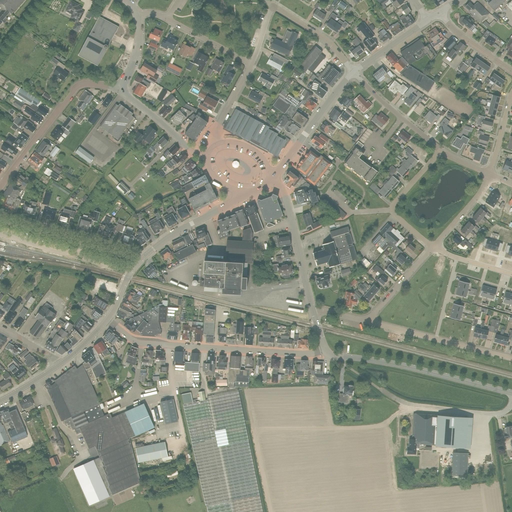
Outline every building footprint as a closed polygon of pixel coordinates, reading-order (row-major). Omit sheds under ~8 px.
[(9,13),(11,14),(23,0),(0,0),(0,10),(1,11),(0,12),(0,24),(3,22),(4,23),(8,19),(5,17),(9,13)] [(338,4),(345,9),(348,5),(341,0),(338,4)] [(511,0),(491,0),(488,4),(494,11),(505,0),(510,0),(511,1),(510,2),(507,6),(511,10),(511,0)] [(78,5),(71,1),(66,11),(72,14),(70,18),(78,22),(83,12),(80,10),(81,8),(77,6),(78,5)] [(473,6),(469,2),(467,4),(466,4),(465,5),(465,6),(465,7),(468,11),(471,14),(470,14),(479,23),(489,14),(477,2),(473,6)] [(409,14),(408,13),(408,12),(411,10),(408,7),(403,11),(405,14),(399,18),(400,20),(406,28),(407,27),(408,27),(410,26),(410,25),(414,22),(410,14),(409,14)] [(325,12),(323,10),(321,9),(319,11),(317,9),(313,16),(322,22),(326,16),(323,14),(325,12)] [(327,25),(332,29),(336,23),(333,21),(336,16),(332,13),(329,18),(331,19),(327,25)] [(119,27),(99,16),(78,55),(98,66),(108,47),(108,46),(116,32),(119,27)] [(459,22),(460,24),(463,26),(464,25),(472,32),(476,26),(473,24),(474,23),(466,16),(465,18),(464,17),(462,17),(460,18),(459,19),(459,21),(459,22)] [(336,23),(332,29),(337,32),(341,27),(345,29),(348,24),(345,21),(344,23),(339,20),(337,23),(336,23)] [(393,24),(389,27),(385,20),(381,22),(387,30),(389,28),(394,36),(403,30),(397,22),(394,24),(393,24)] [(357,28),(356,29),(359,32),(360,31),(367,39),(363,42),(370,52),(375,48),(378,45),(373,39),(372,40),(371,38),(374,36),(364,23),(357,28)] [(157,41),(158,41),(162,32),(155,28),(153,33),(151,32),(149,37),(153,39),(151,42),(150,42),(148,47),(156,51),(158,45),(156,45),(157,41)] [(439,33),(435,28),(428,33),(431,37),(428,39),(433,47),(443,40),(441,38),(443,37),(440,32),(439,33)] [(391,38),(384,29),(378,33),(380,36),(378,37),(383,44),(387,41),(388,41),(391,38)] [(298,34),(292,31),(291,32),(287,31),(287,30),(282,42),(274,38),(274,40),(271,39),(270,41),(272,42),(270,47),(289,55),(298,34)] [(487,30),(482,37),(486,39),(485,41),(491,46),(495,40),(496,38),(492,35),(492,34),(487,30)] [(168,47),(173,50),(178,41),(172,38),(173,36),(170,35),(167,40),(164,39),(160,46),(167,49),(168,47)] [(349,50),(355,58),(359,56),(358,55),(364,51),(358,44),(361,42),(357,37),(352,41),(357,46),(353,49),(352,47),(349,50)] [(448,51),(449,51),(457,42),(451,37),(443,46),(446,49),(445,50),(447,52),(448,51)] [(437,54),(429,43),(424,46),(420,40),(419,40),(420,41),(401,53),(400,52),(405,60),(406,59),(409,64),(426,53),(431,61),(437,54)] [(465,46),(460,42),(457,46),(456,45),(447,56),(448,56),(446,58),(450,61),(451,59),(453,60),(458,53),(459,54),(465,46)] [(190,46),(189,47),(182,43),(180,47),(181,48),(179,52),(186,56),(187,53),(191,55),(194,48),(190,46)] [(315,46),(298,67),(305,72),(308,69),(312,73),(325,57),(320,54),(322,52),(315,46)] [(201,72),(204,67),(209,57),(205,55),(205,54),(201,52),(200,53),(199,52),(194,62),(199,65),(197,69),(201,72)] [(402,57),(398,60),(391,52),(386,58),(393,65),(395,64),(397,65),(395,67),(401,74),(400,75),(428,93),(435,82),(409,65),(407,69),(405,66),(408,63),(402,57)] [(281,59),(281,58),(277,56),(275,59),(270,57),(267,64),(280,71),(285,61),(281,59)] [(471,66),(474,68),(475,69),(480,61),(481,60),(479,59),(478,60),(476,58),(474,60),(468,56),(464,62),(471,67),(471,66)] [(53,57),(51,60),(59,66),(53,73),(56,75),(53,79),(57,82),(60,78),(63,81),(68,73),(63,69),(65,66),(53,57)] [(213,69),(219,72),(224,63),(216,59),(210,69),(208,68),(205,73),(209,76),(213,69)] [(194,64),(189,61),(186,69),(190,71),(194,64)] [(458,69),(463,73),(469,66),(463,61),(458,69)] [(483,63),(480,61),(475,69),(474,68),(472,71),(474,72),(476,69),(479,71),(480,72),(485,64),(484,62),(483,63)] [(147,78),(155,82),(158,77),(154,74),(157,70),(145,63),(140,70),(148,75),(147,78)] [(166,69),(178,76),(182,69),(170,63),(166,69)] [(329,64),(318,78),(322,81),(323,81),(329,86),(340,73),(329,64)] [(480,72),(479,71),(477,74),(479,75),(481,73),(484,75),(490,67),(489,65),(487,66),(485,64),(480,72)] [(233,67),(228,65),(224,73),(227,75),(226,76),(224,75),(220,82),(223,83),(224,82),(229,84),(234,75),(230,73),(233,67)] [(295,67),(292,71),(294,73),(300,76),(303,72),(295,67)] [(386,73),(381,67),(372,75),(377,80),(383,75),(384,77),(382,79),(385,82),(390,78),(386,73)] [(272,75),(270,78),(261,73),(258,80),(263,82),(263,81),(266,82),(264,85),(270,89),(274,81),(277,82),(279,78),(272,75)] [(491,81),(494,83),(494,84),(499,77),(494,73),(489,79),(487,78),(484,82),(488,84),(491,81)] [(147,87),(148,88),(150,84),(143,80),(144,78),(138,74),(135,80),(138,82),(136,86),(137,87),(133,92),(141,97),(144,91),(145,90),(147,87)] [(318,78),(313,74),(309,79),(313,82),(311,85),(310,84),(307,87),(314,93),(322,99),(327,92),(320,86),(321,84),(323,82),(322,81),(318,78)] [(494,84),(494,83),(491,87),(493,88),(495,84),(500,88),(504,81),(499,77),(494,84)] [(402,84),(401,86),(394,80),(388,89),(395,94),(397,91),(402,95),(408,88),(406,86),(402,84)] [(404,102),(409,106),(417,97),(411,93),(414,89),(411,86),(404,94),(408,97),(404,102)] [(317,104),(310,99),(313,95),(302,87),(301,89),(303,91),(300,94),(304,97),(300,103),(289,94),(288,96),(286,99),(288,101),(297,107),(299,108),(302,104),(312,111),(313,111),(314,109),(314,108),(317,104)] [(41,101),(20,88),(14,97),(23,104),(25,101),(32,105),(30,108),(40,115),(41,114),(45,116),(49,110),(41,105),(40,108),(37,106),(41,101)] [(77,106),(83,110),(93,96),(85,90),(79,98),(80,99),(79,100),(81,101),(77,106)] [(210,110),(213,112),(214,109),(217,102),(205,95),(207,92),(201,90),(198,95),(205,99),(203,104),(201,103),(199,107),(205,111),(206,108),(211,110),(210,110)] [(260,91),(258,94),(252,91),(248,98),(259,103),(263,96),(264,97),(265,94),(260,91)] [(279,95),(285,100),(286,99),(288,96),(281,91),(279,95)] [(41,97),(48,102),(51,97),(45,92),(41,97)] [(492,97),(491,101),(498,103),(500,97),(493,95),(488,93),(488,96),(492,97)] [(168,113),(171,110),(167,106),(176,98),(172,95),(163,103),(165,105),(163,107),(164,108),(159,113),(164,118),(168,113)] [(350,99),(345,95),(339,103),(344,107),(345,106),(347,108),(350,105),(351,106),(353,100),(350,98),(350,99)] [(366,103),(359,95),(354,100),(359,105),(357,107),(363,113),(371,105),(368,101),(366,103)] [(106,107),(107,107),(111,101),(106,97),(101,104),(102,104),(100,106),(101,107),(98,110),(102,113),(106,107)] [(414,110),(419,114),(425,107),(420,103),(422,100),(420,98),(416,102),(419,104),(414,110)] [(13,104),(20,109),(23,105),(16,100),(13,104)] [(496,110),(498,103),(491,101),(487,100),(486,102),(490,103),(489,107),(489,108),(496,110)] [(120,136),(126,128),(134,117),(131,115),(133,114),(121,105),(119,107),(115,104),(99,126),(114,137),(114,139),(117,141),(118,141),(121,138),(121,136),(120,136)] [(495,116),(496,110),(489,108),(489,107),(485,106),(484,108),(488,109),(487,114),(495,116)] [(39,124),(43,119),(26,107),(24,111),(26,113),(27,113),(32,117),(30,119),(34,122),(35,121),(39,124)] [(236,109),(225,128),(268,151),(269,150),(277,155),(282,146),(284,148),(290,140),(286,137),(284,140),(277,136),(278,134),(268,129),(269,127),(236,109)] [(343,111),(341,114),(334,109),(329,116),(336,122),(338,118),(345,123),(350,117),(343,111)] [(354,113),(347,109),(344,112),(351,117),(354,113)] [(177,125),(178,125),(186,117),(179,110),(170,119),(177,125)] [(100,115),(94,111),(88,120),(94,125),(100,115)] [(438,114),(436,116),(430,111),(424,118),(431,123),(435,118),(438,120),(441,116),(438,114)] [(199,117),(201,113),(199,112),(196,115),(193,113),(188,118),(194,121),(185,134),(195,141),(197,137),(198,137),(200,135),(199,134),(202,131),(206,126),(205,126),(208,122),(201,117),(200,118),(199,117)] [(384,125),(389,119),(381,113),(378,117),(376,114),(372,120),(381,128),(384,125)] [(277,124),(295,135),(301,126),(283,114),(277,124)] [(491,131),(491,128),(493,123),(484,121),(485,117),(478,115),(475,124),(481,126),(480,129),(491,131)] [(17,126),(19,127),(19,126),(22,128),(23,126),(27,129),(28,129),(33,132),(36,128),(33,125),(33,124),(28,120),(27,121),(23,118),(22,119),(18,116),(14,122),(17,125),(17,126)] [(69,131),(75,122),(70,118),(63,126),(60,130),(57,127),(50,135),(57,140),(63,133),(67,136),(70,132),(69,131)] [(448,137),(452,131),(446,126),(450,122),(445,118),(439,125),(444,128),(441,132),(448,137)] [(335,130),(333,128),(331,127),(332,127),(325,122),(319,129),(326,134),(329,130),(333,133),(335,130)] [(143,132),(143,134),(143,135),(138,131),(132,138),(140,143),(143,138),(149,143),(154,138),(153,137),(157,132),(150,126),(146,131),(143,132)] [(410,137),(403,131),(398,136),(400,137),(397,140),(399,142),(402,139),(406,143),(410,137)] [(482,145),(486,147),(489,137),(483,135),(484,132),(478,131),(477,134),(480,135),(478,144),(482,145)] [(21,148),(28,138),(21,133),(16,140),(9,135),(5,140),(12,145),(14,143),(21,148)] [(325,144),(328,140),(328,139),(321,134),(318,138),(314,136),(311,141),(318,146),(317,147),(320,150),(325,143),(325,144)] [(168,142),(163,137),(157,143),(158,143),(153,146),(156,149),(160,145),(162,147),(168,142)] [(465,137),(463,141),(456,137),(454,141),(451,145),(460,150),(463,144),(466,145),(469,139),(465,137)] [(371,168),(368,166),(358,158),(363,152),(360,150),(363,145),(358,141),(350,152),(352,153),(344,162),(347,164),(346,166),(350,169),(351,168),(353,169),(353,171),(360,177),(361,175),(363,177),(363,178),(367,181),(367,180),(370,182),(378,172),(371,167),(371,168)] [(18,151),(15,150),(16,149),(5,142),(1,149),(5,152),(6,150),(12,154),(13,153),(15,155),(18,151)] [(39,146),(46,152),(50,146),(45,142),(44,143),(42,142),(39,146)] [(180,149),(175,144),(172,148),(171,147),(168,151),(167,150),(163,154),(166,157),(170,153),(173,156),(180,149)] [(46,152),(39,146),(36,151),(42,156),(46,152)] [(49,154),(54,157),(60,149),(55,146),(49,154)] [(479,148),(478,149),(471,146),(469,152),(474,154),(472,159),(479,162),(482,154),(483,154),(485,150),(479,148)] [(75,153),(90,163),(94,157),(80,147),(75,153)] [(411,156),(410,155),(413,152),(408,147),(405,151),(407,153),(405,154),(409,158),(406,161),(404,159),(402,161),(402,162),(410,169),(417,161),(411,156)] [(314,186),(332,163),(320,155),(319,157),(310,150),(307,154),(307,153),(304,156),(306,157),(303,160),(302,159),(298,164),(299,165),(296,168),(307,177),(305,179),(314,186)] [(37,167),(39,164),(41,161),(43,159),(34,152),(28,160),(37,167)] [(187,157),(183,153),(177,159),(175,156),(166,165),(170,169),(174,164),(175,166),(180,161),(182,164),(185,161),(184,160),(187,157)] [(510,172),(511,166),(511,159),(511,161),(507,159),(502,169),(510,172)] [(189,171),(190,171),(196,165),(190,160),(185,166),(182,169),(186,174),(189,171)] [(403,177),(410,169),(402,162),(400,165),(402,166),(399,169),(397,168),(396,169),(392,166),(389,169),(390,169),(394,173),(396,171),(403,177)] [(62,170),(56,166),(53,170),(59,174),(62,170)] [(202,173),(197,167),(190,173),(183,178),(185,182),(194,177),(195,178),(202,173)] [(392,176),(394,173),(390,169),(387,172),(391,176),(389,178),(390,179),(388,182),(386,180),(384,182),(392,190),(399,182),(392,176)] [(301,177),(294,172),(292,170),(290,172),(286,177),(287,178),(285,180),(284,182),(287,184),(286,185),(290,188),(291,186),(292,186),(294,187),(297,183),(300,185),(301,184),(302,185),(306,182),(301,177)] [(49,176),(57,180),(59,176),(52,171),(49,176)] [(25,178),(19,174),(15,179),(22,184),(20,187),(23,188),(25,190),(27,184),(26,183),(28,180),(30,178),(26,176),(25,178)] [(186,185),(189,190),(208,180),(205,175),(186,185)] [(174,190),(181,186),(177,181),(171,185),(174,190)] [(130,190),(121,182),(116,187),(125,195),(130,190)] [(385,197),(392,190),(384,182),(382,184),(384,186),(380,190),(373,183),(369,187),(376,193),(378,191),(385,197)] [(15,215),(16,212),(21,199),(17,198),(22,190),(23,188),(20,187),(20,186),(19,188),(11,183),(2,196),(6,198),(2,206),(6,208),(5,210),(15,215)] [(188,198),(194,209),(217,198),(209,183),(205,185),(207,189),(188,198)] [(293,194),(293,195),(293,196),(294,197),(295,197),(295,198),(296,198),(297,198),(297,199),(296,199),(297,200),(298,204),(302,203),(302,204),(303,203),(306,203),(307,202),(307,204),(310,204),(310,206),(315,204),(314,203),(319,201),(318,200),(317,196),(316,196),(316,195),(315,192),(313,192),(312,189),(308,190),(309,193),(308,193),(306,189),(303,190),(303,189),(302,190),(301,190),(299,190),(298,191),(294,192),(294,193),(293,194)] [(493,191),(489,197),(496,202),(500,196),(493,191)] [(257,202),(265,223),(284,216),(277,199),(277,198),(272,196),(271,196),(257,202)] [(183,217),(184,218),(189,215),(188,214),(189,213),(185,206),(188,204),(184,197),(179,200),(182,206),(180,207),(181,208),(177,210),(182,218),(183,217)] [(489,197),(485,202),(493,207),(496,202),(489,197)] [(28,213),(34,215),(36,207),(37,202),(30,201),(29,205),(25,204),(23,209),(24,209),(23,214),(28,215),(28,213)] [(244,207),(254,233),(263,230),(254,204),(244,207)] [(77,215),(78,211),(76,210),(77,207),(74,206),(73,211),(72,211),(70,210),(69,214),(61,212),(61,214),(60,214),(58,221),(63,223),(63,224),(66,225),(68,224),(70,217),(74,218),(75,214),(77,215)] [(162,216),(168,226),(177,221),(172,214),(175,213),(171,207),(167,210),(169,214),(168,215),(167,214),(162,216)] [(44,208),(42,217),(54,220),(56,211),(44,208)] [(482,218),(483,217),(486,214),(489,217),(491,215),(487,212),(486,213),(481,208),(477,213),(482,218)] [(240,227),(248,224),(243,209),(235,212),(235,214),(217,221),(220,229),(216,230),(220,239),(229,236),(227,231),(240,226),(240,227)] [(92,220),(97,221),(99,212),(94,211),(93,214),(89,213),(88,216),(83,214),(83,217),(80,217),(77,228),(89,231),(92,220)] [(161,217),(158,212),(155,214),(157,217),(148,222),(151,225),(150,226),(155,233),(156,234),(159,232),(159,231),(164,228),(159,219),(161,217)] [(312,223),(309,213),(303,215),(306,226),(311,224),(313,224),(312,223)] [(486,220),(483,217),(482,218),(477,213),(472,218),(478,223),(482,219),(485,222),(486,220)] [(111,231),(112,231),(114,227),(109,224),(111,218),(105,216),(103,222),(105,223),(104,225),(101,224),(100,228),(101,228),(98,234),(108,238),(111,231)] [(313,224),(311,224),(313,229),(322,225),(319,220),(312,223),(313,224)] [(470,232),(471,230),(474,228),(477,231),(479,229),(475,226),(474,226),(469,222),(465,226),(470,232)] [(396,231),(393,228),(388,224),(380,232),(385,237),(385,236),(386,237),(384,238),(379,234),(371,242),(375,245),(376,244),(384,250),(388,245),(389,246),(392,246),(394,244),(398,241),(400,243),(404,238),(402,236),(401,236),(399,234),(399,233),(397,230),(396,231)] [(133,231),(126,229),(127,226),(122,225),(120,232),(123,232),(120,241),(126,243),(126,244),(130,245),(131,244),(133,240),(134,237),(133,236),(134,236),(132,235),(133,231)] [(333,241),(322,244),(323,248),(322,248),(322,250),(313,253),(314,257),(315,262),(316,262),(317,266),(326,263),(327,264),(328,264),(329,267),(340,264),(358,259),(348,226),(330,232),(333,241)] [(475,233),(471,230),(470,232),(465,226),(461,231),(466,236),(470,232),(473,235),(475,233)] [(140,245),(141,245),(145,243),(145,242),(149,239),(145,232),(145,231),(143,228),(136,232),(139,235),(136,238),(136,239),(137,241),(138,241),(140,245)] [(206,233),(204,228),(200,229),(196,230),(196,232),(197,235),(196,235),(197,238),(204,236),(205,240),(204,241),(206,246),(211,244),(208,233),(206,233)] [(252,242),(252,233),(250,228),(243,230),(242,241),(227,240),(225,262),(204,260),(203,273),(205,273),(204,281),(200,281),(200,286),(217,287),(217,291),(222,291),(222,293),(241,294),(241,289),(243,263),(247,263),(253,263),(253,257),(252,257),(253,242),(252,242)] [(188,235),(182,238),(183,240),(186,246),(191,243),(192,243),(189,237),(188,235)] [(289,235),(288,235),(278,237),(278,235),(274,236),(276,247),(291,244),(289,235)] [(463,242),(456,236),(453,240),(458,245),(459,244),(463,247),(465,245),(469,249),(472,246),(465,240),(463,242)] [(182,238),(172,242),(176,251),(180,248),(186,246),(183,240),(182,238)] [(484,238),(482,245),(485,246),(485,247),(491,249),(493,241),(484,238)] [(405,248),(411,253),(415,249),(410,244),(406,240),(403,243),(407,246),(405,248)] [(493,241),(491,249),(497,251),(497,250),(500,251),(502,243),(493,241)] [(181,250),(174,253),(178,261),(196,252),(192,244),(191,243),(190,244),(186,246),(186,247),(181,250)] [(402,252),(397,247),(394,245),(392,247),(395,250),(396,251),(395,253),(398,257),(396,259),(401,264),(406,259),(401,254),(402,252)] [(282,255),(276,256),(277,262),(282,261),(283,258),(291,257),(292,254),(290,247),(281,249),(282,255)] [(478,254),(506,261),(508,255),(479,247),(478,254)] [(170,252),(167,248),(159,253),(163,258),(162,259),(164,261),(169,257),(171,261),(176,258),(172,251),(170,252)] [(365,257),(361,262),(367,267),(371,263),(365,257)] [(394,263),(389,258),(385,263),(388,266),(386,269),(392,275),(396,270),(391,266),(394,263)] [(157,271),(151,264),(144,271),(151,278),(156,273),(155,272),(157,271)] [(271,265),(271,267),(273,273),(281,272),(282,278),(290,277),(289,274),(293,273),(293,272),(294,272),(293,269),(292,269),(291,264),(279,267),(278,264),(271,265)] [(385,272),(377,265),(373,269),(376,273),(377,272),(380,274),(375,279),(377,281),(378,280),(383,285),(387,280),(382,275),(385,272)] [(340,271),(342,277),(351,274),(349,268),(340,271)] [(332,273),(330,269),(324,271),(325,276),(323,277),(323,276),(320,277),(320,278),(316,279),(319,287),(321,288),(324,287),(324,288),(329,286),(327,281),(329,281),(327,274),(332,273)] [(459,281),(457,288),(468,290),(469,283),(469,284),(470,283),(459,280),(459,281)] [(360,283),(357,286),(363,290),(366,293),(364,296),(366,298),(366,299),(368,301),(368,300),(369,301),(374,295),(366,288),(363,285),(360,283)] [(368,286),(366,288),(374,295),(377,292),(377,293),(379,291),(379,290),(379,289),(374,284),(371,288),(370,288),(368,286)] [(483,285),(480,295),(480,296),(480,295),(487,297),(490,287),(483,285)] [(490,287),(487,297),(493,299),(493,300),(494,300),(497,289),(496,289),(490,287)] [(455,294),(455,295),(466,297),(468,290),(457,288),(456,294),(455,294)] [(135,305),(141,296),(135,292),(130,289),(124,298),(129,301),(135,305)] [(354,292),(360,298),(362,295),(356,290),(354,292)] [(33,293),(30,291),(25,299),(27,301),(33,293)] [(92,303),(104,310),(109,304),(107,303),(112,295),(108,293),(108,292),(105,291),(100,298),(97,296),(92,303)] [(357,300),(358,300),(359,298),(355,293),(346,291),(345,297),(347,297),(345,306),(351,307),(352,303),(356,304),(357,300)] [(506,292),(502,302),(503,302),(510,304),(511,295),(511,293),(506,292)] [(6,311),(7,312),(15,300),(10,297),(7,301),(3,306),(0,304),(0,317),(1,318),(6,311)] [(20,305),(23,301),(18,297),(15,301),(16,301),(10,310),(3,318),(5,320),(10,323),(16,314),(13,312),(19,304),(20,305)] [(124,299),(121,304),(130,309),(131,306),(131,305),(129,302),(124,299)] [(167,307),(168,301),(162,300),(162,307),(159,307),(158,305),(139,315),(141,317),(144,320),(142,322),(139,326),(136,329),(140,332),(140,336),(154,337),(154,334),(161,334),(158,321),(170,322),(170,327),(174,327),(174,326),(174,324),(175,312),(177,312),(178,308),(167,307)] [(53,307),(46,303),(44,306),(41,309),(35,317),(39,320),(31,331),(30,331),(29,332),(34,335),(37,337),(37,336),(39,338),(40,337),(47,326),(53,318),(56,315),(53,312),(50,310),(53,307)] [(453,304),(451,310),(462,313),(463,306),(464,306),(453,303),(453,304)] [(121,304),(119,310),(130,315),(131,315),(131,313),(129,312),(130,309),(121,304)] [(100,317),(101,317),(102,316),(102,315),(102,314),(96,310),(94,308),(92,310),(86,305),(85,306),(83,305),(81,308),(83,309),(83,310),(91,318),(92,317),(94,319),(97,321),(98,319),(100,317)] [(207,341),(213,342),(215,310),(205,308),(203,334),(206,334),(206,338),(207,339),(207,341)] [(130,315),(119,310),(116,315),(123,318),(126,318),(126,317),(131,318),(134,317),(133,314),(131,315),(130,315)] [(449,317),(460,320),(462,313),(451,310),(450,317),(449,317)] [(91,322),(82,315),(74,326),(79,330),(82,326),(88,332),(91,329),(90,329),(93,325),(90,323),(91,322)] [(134,331),(136,329),(139,326),(142,322),(144,320),(141,317),(139,315),(133,317),(132,318),(131,318),(128,321),(128,320),(124,324),(124,325),(128,328),(128,329),(129,330),(130,330),(131,330),(133,331),(134,331)] [(25,319),(19,316),(15,321),(14,324),(15,324),(14,326),(17,328),(18,327),(19,327),(25,319)] [(493,332),(495,326),(496,320),(492,319),(491,326),(488,325),(487,330),(483,329),(482,329),(480,338),(486,339),(488,331),(493,332)] [(64,339),(65,337),(72,327),(73,325),(67,320),(65,323),(60,320),(54,329),(47,340),(49,341),(45,346),(55,352),(63,338),(64,339)] [(483,329),(484,324),(485,321),(482,320),(480,329),(475,327),(473,336),(480,338),(482,329),(483,329)] [(203,326),(196,325),(196,322),(192,321),(191,330),(195,330),(195,333),(194,334),(194,336),(195,337),(194,337),(195,337),(195,341),(201,341),(201,338),(202,338),(202,333),(202,331),(203,326)] [(236,333),(243,334),(244,322),(237,321),(236,333)] [(174,326),(174,327),(170,327),(169,327),(169,331),(168,331),(167,339),(177,339),(177,332),(178,331),(179,331),(180,324),(174,324),(174,326)] [(189,339),(190,331),(189,331),(190,325),(183,324),(182,331),(182,330),(181,335),(182,335),(182,339),(184,339),(185,339),(185,340),(188,340),(188,339),(189,339)] [(502,336),(503,334),(505,327),(502,326),(499,336),(496,334),(494,342),(500,344),(502,336)] [(72,327),(65,337),(68,339),(69,337),(72,341),(70,342),(71,343),(70,343),(73,346),(82,337),(74,329),(72,327)] [(224,342),(225,342),(226,342),(227,328),(218,327),(217,333),(218,333),(218,338),(219,338),(219,341),(221,342),(222,342),(223,342),(223,343),(224,342)] [(245,327),(245,333),(245,338),(246,338),(246,344),(252,345),(253,339),(254,339),(254,334),(256,334),(257,328),(245,327)] [(118,342),(120,344),(123,341),(119,337),(111,330),(109,329),(103,337),(113,345),(115,342),(117,343),(118,342)] [(511,334),(511,330),(509,330),(507,338),(502,336),(500,344),(506,345),(508,338),(511,339),(511,334)] [(258,345),(266,345),(267,331),(263,331),(262,337),(259,337),(258,345)] [(277,346),(284,347),(285,332),(281,332),(281,339),(277,339),(277,346)] [(308,340),(301,339),(301,341),(298,340),(299,335),(294,334),(294,342),(298,342),(297,348),(308,348),(308,340)] [(72,347),(64,339),(56,351),(61,354),(63,354),(70,349),(69,349),(72,347)] [(107,348),(101,340),(97,343),(98,343),(93,347),(94,347),(98,353),(98,355),(99,354),(98,354),(102,351),(105,356),(110,352),(106,348),(107,348)] [(14,346),(9,343),(5,348),(8,350),(9,349),(12,350),(11,351),(13,352),(12,354),(14,357),(16,354),(17,355),(18,353),(19,353),(21,350),(21,349),(18,347),(15,345),(14,346)] [(137,348),(132,346),(130,351),(128,350),(127,354),(128,355),(126,362),(135,365),(137,358),(134,357),(137,348)] [(107,373),(98,355),(98,353),(94,347),(89,351),(81,357),(86,362),(83,363),(92,384),(97,382),(96,378),(107,373)] [(153,351),(152,351),(151,350),(150,350),(149,350),(148,350),(148,351),(146,351),(145,355),(144,355),(144,359),(142,358),(142,362),(142,365),(148,365),(148,363),(152,363),(153,351)] [(160,372),(168,372),(168,366),(165,366),(165,360),(164,360),(164,356),(163,356),(163,352),(160,352),(160,350),(156,350),(155,359),(159,359),(159,362),(161,362),(160,372)] [(175,360),(174,370),(184,371),(185,362),(185,361),(184,361),(184,352),(174,351),(174,360),(175,360)] [(199,363),(198,363),(199,353),(191,352),(191,362),(185,362),(184,371),(199,372),(199,363)] [(31,356),(29,353),(24,358),(26,361),(24,362),(26,365),(30,370),(38,363),(34,358),(32,356),(31,356)] [(208,354),(207,359),(206,360),(206,362),(203,362),(203,370),(214,371),(215,359),(214,359),(214,354),(208,354)] [(219,355),(218,364),(216,364),(216,369),(226,369),(226,364),(227,360),(225,360),(226,356),(223,356),(223,355),(222,355),(220,354),(220,355),(219,355)] [(237,356),(230,355),(229,364),(227,382),(228,382),(227,386),(248,386),(248,382),(249,382),(249,370),(245,370),(240,370),(240,368),(241,356),(240,356),(239,356),(238,356),(237,356)] [(244,365),(245,365),(245,370),(252,370),(253,360),(252,360),(252,357),(246,356),(245,362),(244,365)] [(264,361),(265,357),(258,357),(258,361),(257,361),(257,365),(256,365),(255,369),(254,376),(258,377),(258,374),(259,367),(262,367),(262,365),(265,366),(265,361),(264,361)] [(275,359),(274,358),(272,358),(272,359),(271,359),(271,368),(274,368),(273,371),(272,371),(272,382),(278,382),(278,379),(278,374),(278,373),(277,373),(277,368),(279,368),(280,360),(276,360),(276,359),(275,359)] [(301,364),(297,364),(296,376),(303,377),(303,370),(308,371),(308,366),(307,366),(307,360),(301,360),(301,364)] [(322,375),(323,362),(317,362),(317,361),(312,361),(312,370),(311,370),(310,375),(314,375),(314,383),(327,384),(328,380),(330,380),(330,376),(322,375)] [(75,367),(55,383),(54,384),(51,386),(49,384),(46,386),(48,388),(49,391),(61,418),(62,417),(65,424),(67,423),(68,425),(70,424),(73,430),(74,429),(76,434),(81,432),(89,449),(95,446),(100,457),(73,469),(89,505),(110,496),(109,494),(111,493),(112,495),(141,482),(130,438),(136,435),(154,427),(144,403),(125,412),(111,418),(109,413),(103,416),(99,405),(100,404),(97,396),(92,386),(83,364),(77,369),(75,367)] [(16,367),(11,371),(18,380),(27,373),(21,366),(18,370),(16,367)] [(3,376),(4,378),(5,379),(0,382),(0,386),(3,390),(11,384),(8,380),(11,378),(8,372),(3,376)] [(348,395),(352,395),(353,395),(354,390),(352,390),(353,386),(352,386),(352,385),(351,385),(351,384),(350,384),(349,385),(348,386),(344,385),(343,394),(340,394),(339,402),(347,402),(348,395)] [(262,511),(238,390),(210,396),(207,396),(207,399),(206,399),(204,391),(197,392),(199,400),(196,401),(183,404),(205,506),(207,506),(207,511),(262,511)] [(191,392),(182,394),(183,404),(196,401),(195,399),(192,400),(191,392)] [(34,404),(30,396),(19,402),(23,410),(34,404)] [(178,421),(173,399),(160,401),(165,424),(178,421)] [(22,425),(15,409),(9,412),(8,410),(7,409),(4,411),(3,410),(0,411),(0,413),(3,420),(2,420),(4,423),(11,420),(13,423),(9,425),(11,430),(7,432),(12,443),(27,436),(22,425)] [(360,420),(361,409),(353,409),(352,420),(360,420)] [(435,445),(437,415),(413,413),(412,439),(415,439),(415,443),(416,443),(419,443),(419,444),(435,445)] [(437,415),(435,445),(436,445),(466,447),(468,418),(437,415)] [(0,418),(0,419),(0,418),(0,445),(10,441),(3,424),(2,425),(0,420),(0,418)] [(60,439),(56,428),(52,430),(55,437),(51,439),(54,448),(55,448),(56,449),(57,449),(59,455),(64,453),(62,447),(64,446),(62,439),(60,439)] [(406,446),(406,454),(416,454),(416,448),(419,448),(419,444),(419,443),(416,443),(415,443),(415,439),(412,439),(409,439),(408,446),(406,446)] [(165,442),(136,448),(139,462),(168,456),(165,442)] [(453,453),(452,475),(467,476),(468,453),(453,453)]
